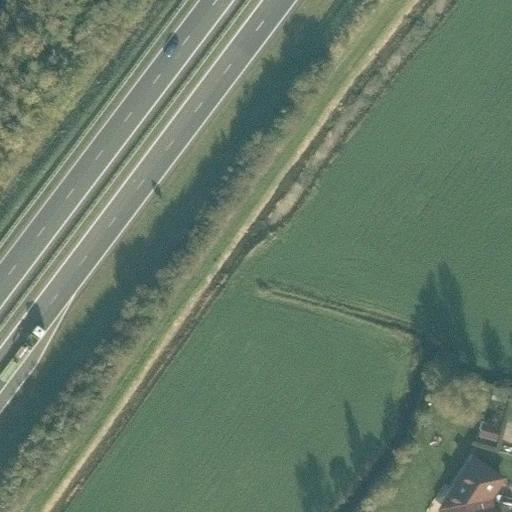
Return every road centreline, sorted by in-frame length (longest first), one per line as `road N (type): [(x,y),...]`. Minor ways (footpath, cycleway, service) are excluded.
road 1 (trunk): [(0,371),(279,0)]
road 2 (trunk): [(216,0),(0,286)]
